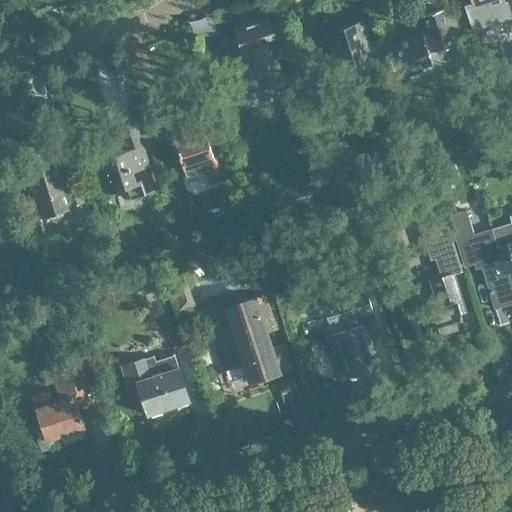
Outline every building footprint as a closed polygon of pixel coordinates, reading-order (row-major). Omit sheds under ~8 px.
[(504,0),(470,0),(472,6),(484,2),(486,8),(505,2),(504,0)] [(386,45),(389,58),(395,76),(431,65),(427,52),(453,45),(465,42),(455,9),(443,13),(441,9),(424,14),(429,31),(386,45)] [(281,64),(279,57),(268,18),(236,27),(250,73),(281,64)] [(372,63),(389,58),(386,45),(384,37),(366,43),(359,22),(328,31),(343,79),(374,70),(372,63)] [(219,154),(213,156),(202,123),(185,128),(178,109),(154,117),(162,140),(173,136),(186,177),(204,171),(208,183),(226,177),(219,154)] [(130,199),(157,190),(136,123),(121,128),(128,149),(99,159),(110,192),(127,188),(130,199)] [(79,186),(77,179),(60,184),(49,148),(24,155),(32,182),(26,184),(37,219),(68,210),(64,196),(67,196),(70,205),(84,202),(79,186)] [(434,172),(440,188),(459,181),(454,166),(434,172)] [(313,204),(305,180),(276,189),(283,213),(313,204)] [(504,273),(491,229),(472,235),(464,209),(447,214),(464,266),(474,263),(475,269),(482,266),(495,307),(511,301),(511,287),(507,272),(504,273)] [(511,222),(491,229),(504,273),(507,272),(511,270),(511,214),(509,215),(511,222)] [(142,295),(166,288),(159,260),(134,267),(142,295)] [(41,288),(36,272),(23,276),(29,293),(41,288)] [(460,313),(465,311),(453,272),(429,280),(438,307),(421,313),(429,339),(465,328),(460,313)] [(380,334),(367,294),(324,309),(330,327),(354,318),(357,326),(324,337),(338,381),(379,368),(369,338),(380,334)] [(219,332),(232,328),(236,340),(225,344),(230,358),(241,354),(250,381),(292,366),(285,343),(274,346),(257,296),(211,310),(219,332)] [(98,402),(81,351),(48,361),(59,399),(52,401),(49,390),(32,395),(46,439),(84,428),(78,409),(98,402)] [(148,356),(120,364),(126,382),(138,378),(139,384),(138,384),(148,414),(189,401),(177,365),(154,373),(150,362),(148,356)]
